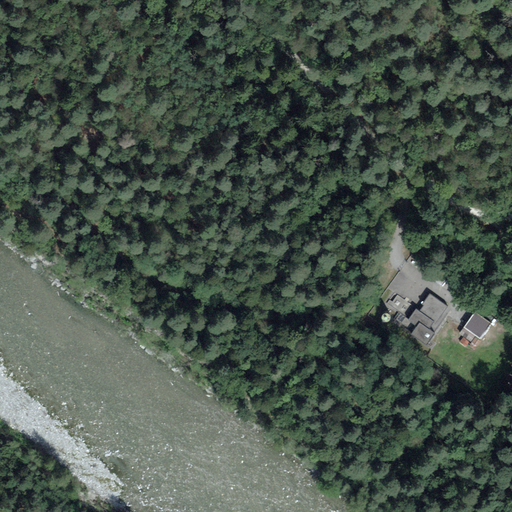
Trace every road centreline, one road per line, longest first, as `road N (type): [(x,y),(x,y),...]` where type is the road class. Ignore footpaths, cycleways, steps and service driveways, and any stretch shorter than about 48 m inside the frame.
road 1 (track): [(481,222),(422,189),(340,103)]
road 2 (track): [(340,103),(239,0)]
